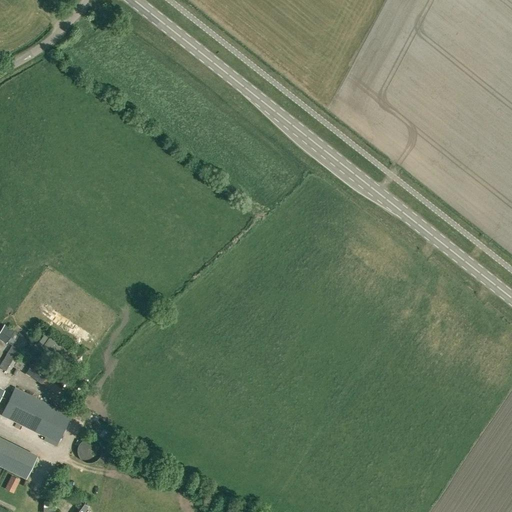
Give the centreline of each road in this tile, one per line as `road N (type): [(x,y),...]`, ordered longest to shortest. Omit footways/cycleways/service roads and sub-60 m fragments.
road 1 (secondary): [(511,297),(134,0)]
road 2 (track): [(61,455),(137,482),(190,511)]
